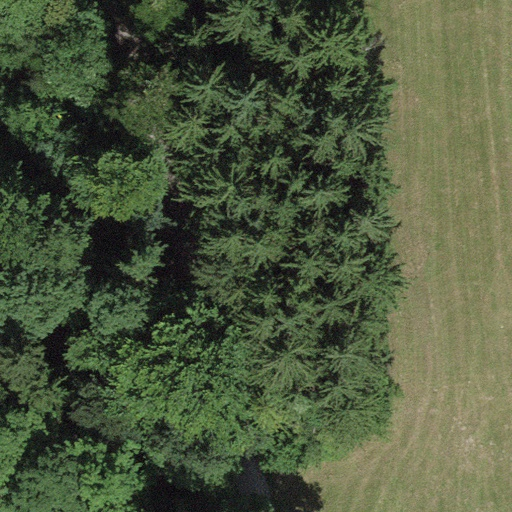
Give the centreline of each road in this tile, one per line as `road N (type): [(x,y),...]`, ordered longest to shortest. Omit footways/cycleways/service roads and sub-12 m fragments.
road 1 (track): [(276,511),(240,431),(141,52),(111,0)]
road 2 (track): [(172,0),(291,28)]
